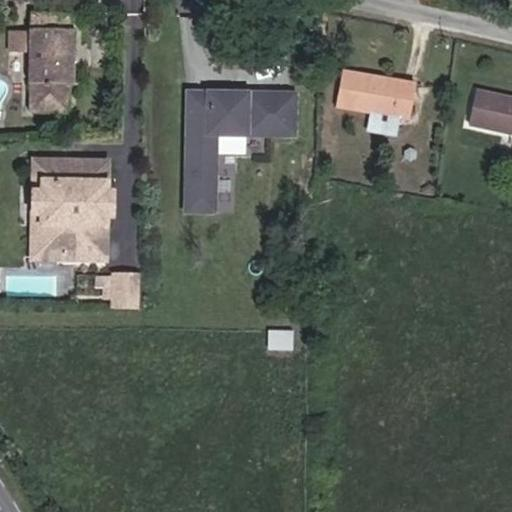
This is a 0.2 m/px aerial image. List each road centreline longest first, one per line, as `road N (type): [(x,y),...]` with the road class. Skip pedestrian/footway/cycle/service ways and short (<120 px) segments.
road 1 (unknown): [(196,0),(199,56),(254,74),(270,70),(282,54),(293,0)]
road 2 (residential): [(335,0),(511,34)]
